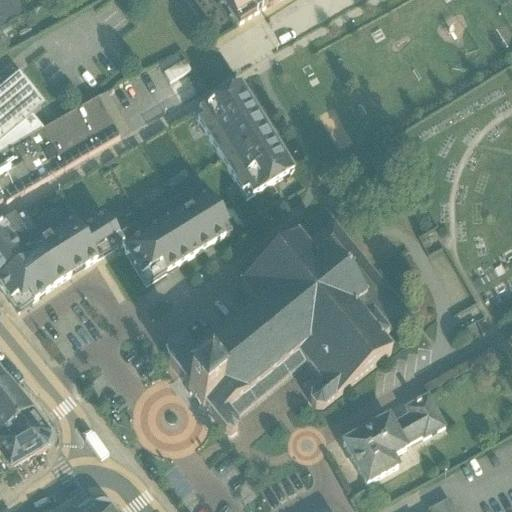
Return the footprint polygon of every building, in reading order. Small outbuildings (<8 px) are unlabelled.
[(0,29),(22,16),(12,0),(3,0),(0,2),(0,29)] [(223,0),(242,27),(282,0),(223,0)] [(174,79),(186,101),(209,90),(197,67),(174,79)] [(0,157),(41,134),(30,119),(44,108),(16,75),(0,88),(0,157)] [(240,93),(198,119),(252,206),(294,180),(240,93)] [(41,134),(0,157),(0,204),(128,136),(106,98),(41,134)] [(0,225),(0,297),(18,321),(118,260),(139,292),(228,236),(195,183),(106,239),(96,223),(72,237),(59,217),(22,240),(9,219),(0,225)] [(165,354),(164,361),(166,368),(187,394),(185,395),(193,404),(201,414),(202,412),(223,438),(229,441),(236,436),(235,429),(232,426),(303,369),(310,378),(320,390),(309,399),(308,408),(313,414),(321,415),(391,359),(380,346),(408,323),(332,229),(303,252),(295,243),(238,288),(251,304),(190,353),(187,356),(184,352),(178,349),(171,349),(165,354)] [(0,436),(32,412),(7,380),(0,384),(0,436)] [(445,430),(425,395),(341,443),(368,490),(398,473),(391,460),(445,430)] [(0,490),(0,511),(12,509),(6,489),(0,490)]
